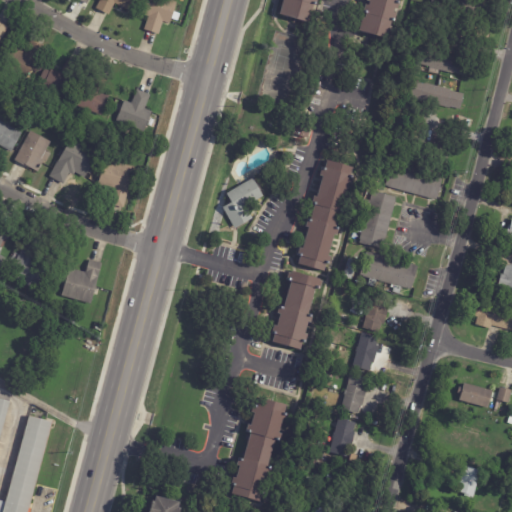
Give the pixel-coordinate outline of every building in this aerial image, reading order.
[(107,13),(97,8),(101,0),(138,0),(136,4),(134,3),(130,10),(116,3),(110,14),(107,13)] [(174,13),(171,23),(164,21),(160,34),(145,29),(149,16),(143,14),(145,9),(138,7),(140,0),(147,2),(147,0),(171,0),(178,2),(174,13)] [(317,0),(316,5),(314,5),(309,23),(279,15),(283,0),(317,0)] [(398,0),(398,2),(400,3),(398,10),(395,9),(394,13),(397,14),(395,23),(392,22),(390,26),(393,27),(389,40),(359,31),(363,18),(365,18),(366,14),(363,14),(366,4),(369,5),(369,3),(367,2),(367,0),(398,0)] [(472,0),(471,1),(485,4),(482,19),(470,16),(470,17),(433,9),(435,0),(472,0)] [(0,21),(9,26),(0,44),(0,21)] [(33,40),(44,47),(24,82),(0,67),(0,65),(13,44),(25,51),(32,40),(33,40)] [(422,49),(475,59),(473,70),(469,69),(467,75),(438,70),(438,73),(431,72),(432,68),(418,66),(422,49)] [(69,60),(82,66),(63,104),(35,90),(46,69),(51,71),(52,68),(61,73),(68,60),(69,60)] [(97,73),(109,78),(103,92),(110,95),(102,116),(74,105),(82,84),(89,86),(95,72),(97,73)] [(448,107),(420,100),(420,99),(411,97),(415,82),(429,86),(429,84),(453,89),(453,91),(466,94),(462,109),(448,107)] [(138,90),(151,95),(146,108),(153,111),(145,132),(117,121),(125,100),(133,103),(138,90)] [(0,120),(22,133),(12,151),(0,144),(0,120)] [(311,131),(309,138),(294,133),(298,120),(312,125),(311,131)] [(25,165),(16,160),(31,131),(51,141),(46,151),(51,154),(47,162),(45,161),(39,172),(30,167),(30,168),(25,165)] [(400,149),(404,133),(454,148),(448,166),(441,164),(442,161),(423,156),(422,159),(410,155),(411,152),(400,149)] [(63,183),(51,177),(73,137),(100,152),(88,174),(78,168),(68,186),(63,183)] [(122,207),(111,204),(114,193),(98,188),(106,159),(136,168),(125,208),(122,207)] [(411,161),(410,167),(428,172),(429,166),(436,168),(434,174),(444,177),(438,200),(386,187),(392,163),(402,166),(404,159),(411,161)] [(348,214),(341,212),(337,227),(340,228),(338,235),(335,235),(329,256),(332,257),(330,265),(326,264),(324,272),(299,264),(301,256),(298,256),(301,248),(304,249),(309,228),(306,227),(309,218),(312,219),(315,206),(312,205),(315,196),(318,197),(323,177),(320,176),(323,167),(326,168),(328,160),(357,169),(354,178),(359,179),(357,187),(353,185),(347,206),(350,207),(348,214)] [(255,180),(264,197),(248,206),(255,218),(236,229),(224,207),(234,202),(229,193),(254,179),(255,180)] [(397,197),(384,250),(359,244),(362,234),(355,232),(357,224),(364,226),(368,209),(361,207),(364,199),(371,201),(374,191),(397,197)] [(0,220),(15,228),(0,255),(7,259),(0,270),(0,220)] [(31,236),(45,244),(39,256),(50,261),(36,290),(9,276),(29,236),(31,236)] [(362,275),(369,251),(420,266),(413,290),(403,287),(401,294),(394,292),(396,285),(378,280),(376,287),(370,285),(372,278),(362,275)] [(358,261),(353,280),(344,278),(350,258),(358,261)] [(90,260),(103,264),(92,304),(63,296),(70,269),(86,273),(90,260)] [(511,287),(500,284),(503,274),(504,275),(507,265),(511,266),(511,264),(511,287)] [(293,272),(320,280),(320,281),(323,282),(321,289),(316,288),(309,315),(313,316),(311,323),(309,322),(305,335),(308,336),(306,343),(303,342),(301,350),(273,342),(274,335),(272,334),(274,326),(277,326),(281,315),(277,314),(279,306),(284,308),(291,281),(287,280),(289,273),(292,274),(293,272)] [(389,299),(387,307),(390,308),(385,325),(383,324),(381,333),(364,328),(374,294),(389,299)] [(511,330),(510,330),(493,325),(492,329),(477,325),(479,317),(477,316),(478,310),(481,311),(483,304),(511,312),(511,330)] [(378,344),(377,348),(379,348),(375,364),(373,363),(371,372),(354,367),(363,333),(380,338),(378,344)] [(369,380),(366,389),(368,389),(363,406),(362,406),(359,414),(342,409),(352,376),(369,380)] [(333,380),(331,387),(322,384),(323,378),(333,380)] [(493,392),(488,409),(460,401),(461,394),(458,393),(460,387),(463,388),(464,383),(493,391),(493,392)] [(511,390),(511,391),(509,403),(498,400),(501,388),(511,390)] [(232,495),(234,486),(232,485),(233,479),(236,480),(240,467),(237,466),(239,460),(243,461),(251,432),(247,431),(249,426),(251,426),(254,414),(252,413),(253,407),(256,408),(259,397),(287,405),(285,414),(289,415),(286,423),(283,422),(280,434),(282,435),(280,442),(276,441),(268,468),(273,469),(271,476),(268,475),(264,489),(268,490),(266,496),(263,495),(260,503),(232,495)] [(0,399),(10,403),(0,439),(0,399)] [(46,422),(52,423),(27,511),(0,511),(0,501),(6,503),(29,417),(46,422)] [(356,432),(352,449),(350,449),(348,457),(331,453),(340,419),(357,423),(355,431),(356,432)] [(482,470),(475,498),(466,496),(466,494),(460,493),(463,483),(460,482),(464,465),(482,470)] [(499,477),(506,479),(505,485),(497,483),(499,477)] [(179,511),(148,511),(152,501),(154,502),(156,497),(179,503),(178,509),(180,509),(179,511)]
